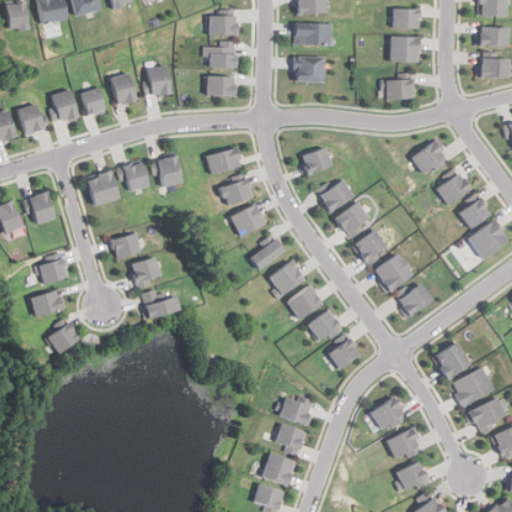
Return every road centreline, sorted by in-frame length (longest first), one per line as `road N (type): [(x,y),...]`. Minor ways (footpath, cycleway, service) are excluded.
road 1 (residential): [(267,0),(265,117),(286,194),(433,405),(469,479)]
road 2 (residential): [(0,172),(176,122),(318,114),(392,123),(511,95)]
road 3 (residential): [(511,267),(365,380),(310,511)]
road 4 (residential): [(511,184),(458,110),(448,0)]
road 5 (residential): [(56,154),(107,311)]
